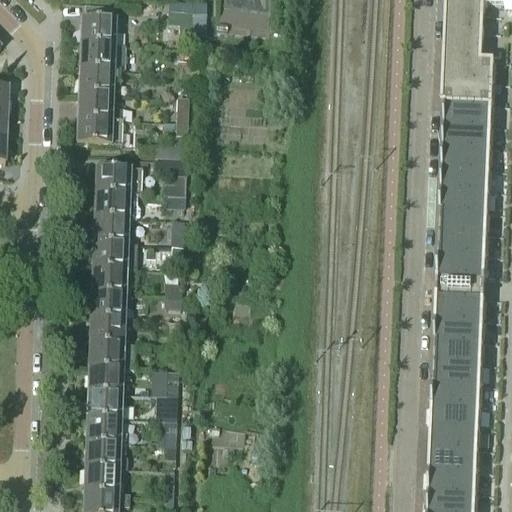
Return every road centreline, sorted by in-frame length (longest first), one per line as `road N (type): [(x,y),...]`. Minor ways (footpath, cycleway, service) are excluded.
road 1 (residential): [(406,511),(423,0)]
road 2 (residential): [(31,206),(16,497)]
road 3 (residential): [(0,14),(36,59),(31,206)]
